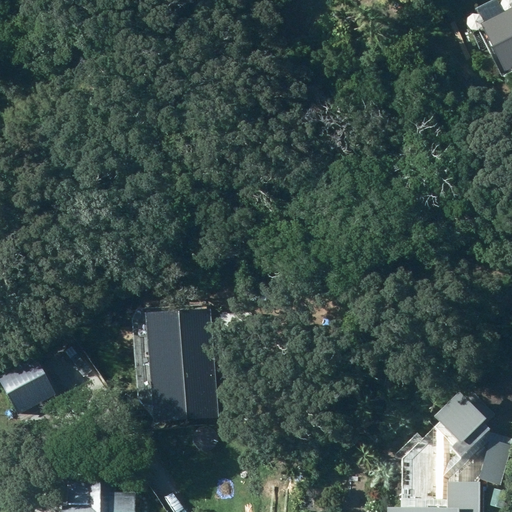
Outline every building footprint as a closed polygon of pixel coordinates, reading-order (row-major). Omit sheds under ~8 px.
[(511,3),(476,22),(499,70),(511,63),(511,3)] [(286,6),(274,21),(281,27),(294,12),(286,6)] [(217,414),(208,305),(140,310),(150,420),(217,414)] [(103,316),(73,339),(97,368),(126,345),(103,316)] [(92,369),(69,343),(57,353),(80,379),(92,369)] [(0,395),(11,416),(52,393),(28,350),(0,364),(0,395)] [(499,484),(511,446),(486,439),(490,433),(477,418),(479,415),(455,388),(429,413),(434,419),(430,424),(448,444),(448,446),(475,477),(499,484)] [(251,446),(234,445),(232,483),(249,484),(251,446)] [(132,490),(110,488),(111,479),(58,478),(56,511),(111,511),(131,511),(132,490)] [(476,483),(446,482),(446,507),(383,507),(383,511),(482,511),(482,488),(476,488),(476,483)] [(489,505),(502,507),(505,491),(493,488),(489,505)]
